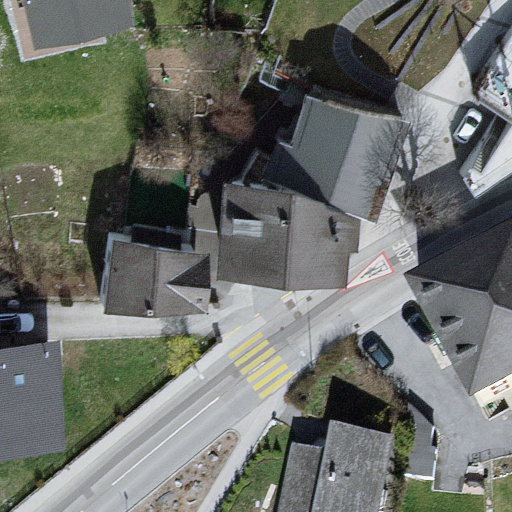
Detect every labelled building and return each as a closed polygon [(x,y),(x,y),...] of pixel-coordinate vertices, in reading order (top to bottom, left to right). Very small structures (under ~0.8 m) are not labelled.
[(23,0),(29,28),(32,27),(118,7),(116,0),(23,0)] [(511,22),(481,70),(471,84),(475,87),(484,73),(511,91),(511,111),(511,112),(502,105),(458,170),(469,190),(511,163),(511,22)] [(397,113),(310,89),(293,142),(379,165),(397,113)] [(269,155),(357,210),(379,165),(293,142),(276,137),(269,155)] [(355,212),(357,210),(269,155),(257,149),(241,177),(229,175),(224,254),(328,264),(330,248),(340,249),(343,224),(346,225),(346,223),(347,223),(348,222),(349,222),(349,221),(350,221),(350,220),(351,219),(351,218),(351,217),(352,214),(355,212)] [(122,234),(189,242),(190,235),(191,228),(182,227),(190,172),(131,167),(123,232),(122,234)] [(189,242),(122,234),(108,232),(99,297),(189,296),(189,242)] [(511,240),(419,291),(444,338),(456,360),(481,406),(502,396),(511,389),(511,240)] [(0,345),(0,429),(49,427),(47,345),(0,345)] [(405,476),(434,479),(437,451),(431,449),(434,427),(411,405),(405,476)] [(384,511),(385,510),(385,509),(385,507),(384,505),(383,503),(382,502),(381,501),(380,500),(376,496),(384,451),(387,451),(388,447),(380,445),(379,447),(348,441),(348,438),(339,436),(339,442),(342,444),(339,461),(302,454),(295,492),(296,494),(289,511),(384,511)]
